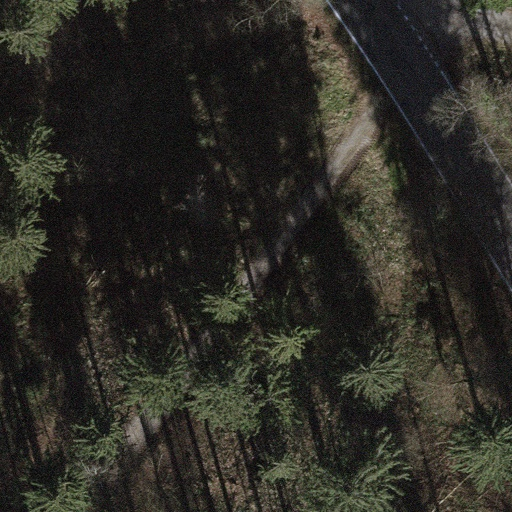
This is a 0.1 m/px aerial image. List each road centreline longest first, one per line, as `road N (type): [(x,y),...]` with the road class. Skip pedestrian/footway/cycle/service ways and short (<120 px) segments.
road 1 (track): [(82,511),(415,84)]
road 2 (tertiary): [(511,233),(360,0)]
